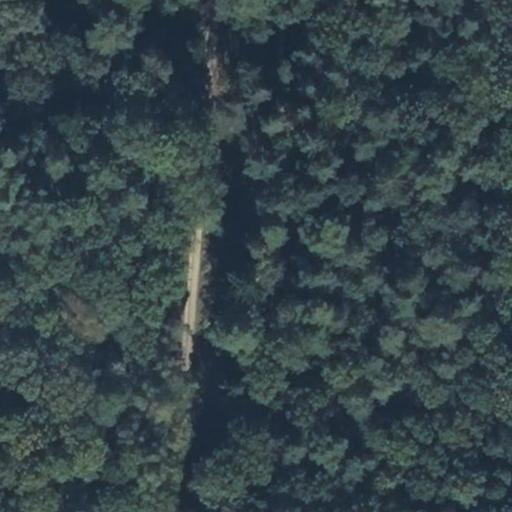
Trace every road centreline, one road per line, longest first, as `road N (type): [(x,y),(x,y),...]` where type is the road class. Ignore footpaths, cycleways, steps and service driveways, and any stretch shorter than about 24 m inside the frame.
road 1 (track): [(215,113),(181,511)]
road 2 (track): [(215,113),(0,97)]
